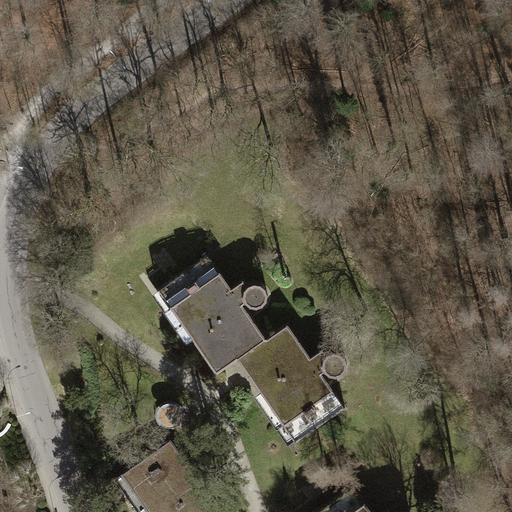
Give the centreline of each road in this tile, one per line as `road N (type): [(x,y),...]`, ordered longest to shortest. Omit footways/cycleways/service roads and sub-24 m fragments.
road 1 (residential): [(83,511),(13,319),(7,269),(15,205)]
road 2 (unclassified): [(15,205),(59,135),(227,0)]
